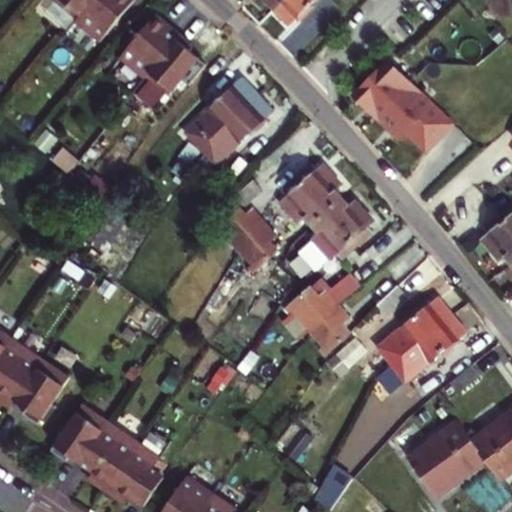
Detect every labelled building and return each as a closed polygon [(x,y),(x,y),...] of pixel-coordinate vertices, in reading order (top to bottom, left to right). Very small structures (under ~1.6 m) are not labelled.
[(58,0),(81,19),(78,21),(103,42),(137,0),(58,0)] [(279,10),(289,0),(269,0),(271,2),(279,10)] [(316,4),(320,0),(289,0),(279,10),(288,19),(294,26),(302,19),(304,21),(319,6),(316,4)] [(168,21),(159,14),(123,58),(148,78),(150,75),(173,94),(186,78),(194,85),(211,63),(204,57),(192,48),(196,43),(168,21)] [(383,67),(377,74),(408,106),(422,94),(389,62),(383,67)] [(408,106),(377,74),(355,96),(359,100),(386,126),(408,106)] [(222,101),(190,131),(192,133),(180,144),(192,157),(203,146),(260,95),(252,86),(246,79),(239,86),(237,84),(221,99),(222,101)] [(453,124),(422,94),(408,106),(439,139),(447,131),(453,124)] [(203,146),(220,164),(241,144),(252,133),(255,135),(271,120),(269,118),(275,111),(268,104),(260,95),(203,146)] [(416,141),(427,152),(439,139),(408,106),(386,126),(400,140),(407,132),(416,141)] [(501,141),(482,157),(490,166),(509,151),(501,141)] [(227,172),(249,153),(241,144),(220,164),(227,172)] [(317,163),(302,177),(332,212),(347,198),(339,189),(345,184),(328,163),(322,168),(319,165),(317,163)] [(286,200),(304,221),(309,217),(316,226),(332,212),(302,177),(290,188),(286,191),(291,196),(286,200)] [(239,195),(248,206),(267,191),(257,180),(239,195)] [(347,198),(332,212),(361,246),(376,233),(373,230),(372,228),(377,223),(359,201),(353,206),(347,198)] [(222,230),(225,228),(239,245),(269,221),(257,207),(250,213),(242,203),(218,225),(222,230)] [(361,246),(332,212),(316,226),(322,233),(318,237),(337,259),(340,256),(345,261),(350,257),(361,246)] [(511,257),(511,258),(511,224),(505,216),(489,230),(493,235),(487,240),(496,251),(505,262),(511,257)] [(257,270),(281,249),(273,240),(280,234),(269,221),(239,245),(246,252),(254,263),(252,265),(257,270)] [(351,274),(331,292),(341,303),(362,285),(351,274)] [(404,288),(385,306),(399,322),(419,304),(404,288)] [(316,290),(292,312),(295,315),(297,314),(312,330),(341,303),(331,292),(323,298),(316,290)] [(418,316),(381,345),(394,363),(456,316),(447,304),(442,298),(435,303),(434,301),(416,314),(418,316)] [(331,355),(354,334),(346,325),(354,318),(341,303),(312,330),(328,348),(326,350),(331,355)] [(446,356),(463,343),(461,340),(469,334),(466,329),(456,316),(394,363),(407,381),(444,353),(446,356)] [(0,328),(0,357),(5,350),(13,338),(0,328)] [(360,336),(341,352),(351,364),(370,349),(360,336)] [(25,346),(13,338),(5,350),(16,359),(25,346)] [(16,359),(5,350),(0,357),(0,390),(16,402),(45,359),(25,346),(16,359)] [(71,377),(45,359),(16,402),(22,406),(28,409),(24,415),(39,425),(71,377)] [(463,393),(485,376),(478,365),(456,382),(463,393)] [(0,400),(12,408),(16,402),(0,390),(0,400)] [(100,433),(109,421),(82,403),(50,451),(58,456),(65,461),(69,456),(80,464),(100,433)] [(511,415),(475,442),(491,463),(504,482),(511,476),(511,415)] [(120,429),(109,421),(100,433),(112,442),(120,429)] [(399,444),(440,499),(464,482),(491,463),(475,442),(461,422),(430,445),(419,430),(399,444)] [(112,485),(141,443),(120,429),(112,442),(100,433),(80,464),(88,469),(93,473),(112,485)] [(137,502),(144,507),(164,477),(153,470),(161,457),(141,443),(112,485),(130,498),(137,502)] [(200,458),(168,505),(176,511),(177,511),(185,511),(186,511),(187,511),(201,511),(226,476),(200,458)] [(320,498),(338,508),(357,474),(340,464),(320,498)] [(107,492),(112,485),(93,473),(89,480),(107,492)] [(226,476),(201,511),(248,511),(250,511),(238,503),(247,490),(226,476)] [(130,498),(112,485),(107,492),(126,504),(130,498)] [(238,503),(250,511),(256,500),(258,498),(247,490),(238,503)] [(250,511),(248,511),(273,511),(256,500),(250,511)]
